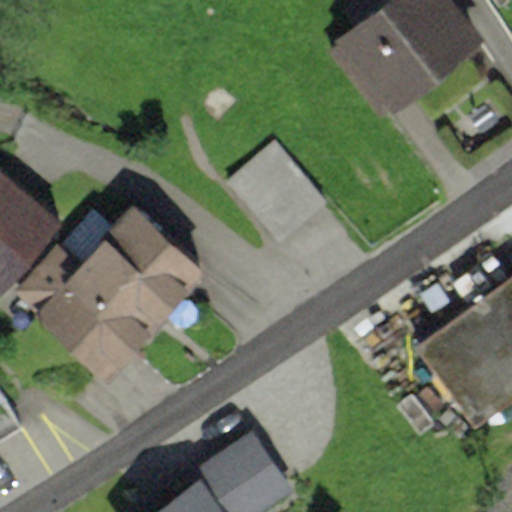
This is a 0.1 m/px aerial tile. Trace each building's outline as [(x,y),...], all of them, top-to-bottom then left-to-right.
[(463,0),(386,0),(327,42),(381,119),(492,41),(463,0)] [(323,202),(273,143),(227,181),(278,240),(323,202)] [(0,160),(0,286),(1,287),(64,218),(0,160)] [(21,294),(107,384),(218,278),(131,188),(21,294)] [(511,406),(511,282),(421,346),(480,429),(511,406)] [(248,427),(139,511),(267,511),(294,494),(248,427)]
